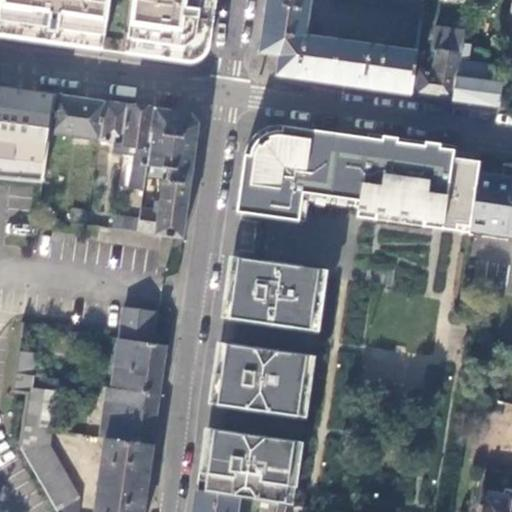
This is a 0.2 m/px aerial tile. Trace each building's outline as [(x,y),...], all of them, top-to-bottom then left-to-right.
[(0,0),(0,36),(103,51),(110,0),(0,0)] [(125,0),(118,54),(192,63),(211,48),(217,0),(125,0)] [(308,0),(265,0),(258,52),(278,55),(275,74),(409,92),(412,68),(415,51),(303,35),(308,0)] [(422,0),(358,0),(421,9),(422,0)] [(414,93),(453,99),(461,42),(463,31),(434,26),(430,50),(435,50),(434,60),(429,59),(427,70),(418,69),(414,93)] [(453,99),(497,105),(501,81),(489,79),(481,78),(482,73),(490,74),(492,64),(466,60),(469,43),(461,42),(453,99)] [(409,92),(414,93),(418,69),(412,68),(409,92)] [(55,94),(0,86),(0,177),(42,181),(49,133),(55,94)] [(98,140),(103,101),(55,94),(49,133),(98,140)] [(123,143),(128,104),(103,101),(98,140),(114,142),(123,143)] [(130,146),(135,105),(128,104),(123,143),(114,142),(113,152),(129,154),(130,146)] [(148,164),(154,108),(135,105),(130,146),(135,147),(130,187),(143,189),(145,171),(146,164),(148,164)] [(168,166),(191,170),(198,122),(192,113),(154,108),(148,164),(146,164),(145,171),(152,172),(150,165),(168,168),(168,166)] [(452,159),(453,149),(281,126),(275,127),(269,128),(263,131),(261,132),(257,135),(252,139),(250,143),(248,147),(245,154),(236,210),(243,211),(246,196),(302,205),(304,194),(360,201),(358,215),(443,227),(452,159)] [(114,142),(98,140),(96,149),(113,152),(114,142)] [(135,147),(130,146),(129,154),(124,186),(130,187),(135,147)] [(452,159),(443,227),(468,231),(476,171),(477,164),(452,159)] [(153,234),(181,238),(191,170),(168,166),(168,168),(166,178),(162,177),(157,210),(153,234)] [(511,176),(476,171),(468,231),(511,237),(511,176)] [(299,219),(302,205),(246,196),(243,211),(248,212),(299,219)] [(157,210),(140,207),(139,218),(137,232),(153,234),(157,210)] [(86,224),(88,210),(71,208),(69,222),(86,224)] [(139,218),(112,214),(110,228),(137,232),(139,218)] [(325,268),(239,256),(230,321),(316,333),(325,268)] [(117,337),(149,342),(153,310),(121,306),(117,337)] [(73,345),(84,347),(85,335),(75,334),(73,345)] [(110,387),(159,394),(166,344),(149,342),(117,337),(110,387)] [(217,405),(303,417),(312,358),(226,345),(217,405)] [(35,361),(17,358),(15,373),(30,375),(33,375),(35,361)] [(30,375),(15,373),(13,387),(28,390),(30,375)] [(30,375),(28,390),(23,424),(51,428),(57,379),(33,375),(30,375)] [(104,436),(152,443),(159,394),(110,387),(106,386),(100,435),(104,436)] [(142,511),(152,443),(104,436),(93,511),(76,511),(79,497),(49,442),(51,428),(23,424),(20,448),(57,511),(142,511)] [(278,501),(291,504),(292,498),(300,442),(214,428),(205,490),(238,495),(262,498),(278,501)] [(205,490),(196,489),(192,511),(235,511),(238,495),(205,490)] [(511,511),(511,495),(503,494),(480,491),(476,511),(511,511)] [(275,511),(278,501),(262,498),(259,511),(275,511)]
